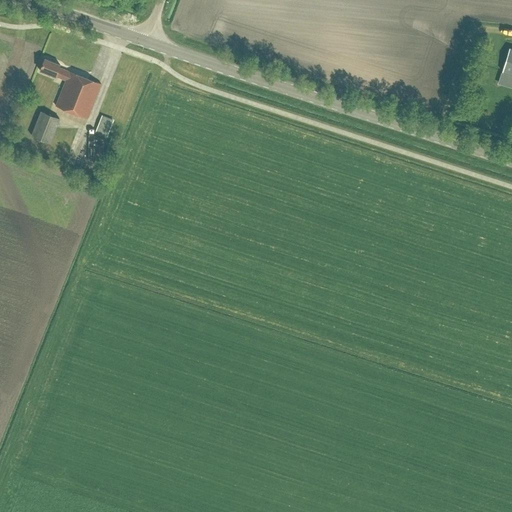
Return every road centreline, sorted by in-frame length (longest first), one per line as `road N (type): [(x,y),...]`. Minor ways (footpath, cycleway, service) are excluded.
road 1 (tertiary): [(511,160),(144,41)]
road 2 (tertiary): [(144,41),(8,0)]
